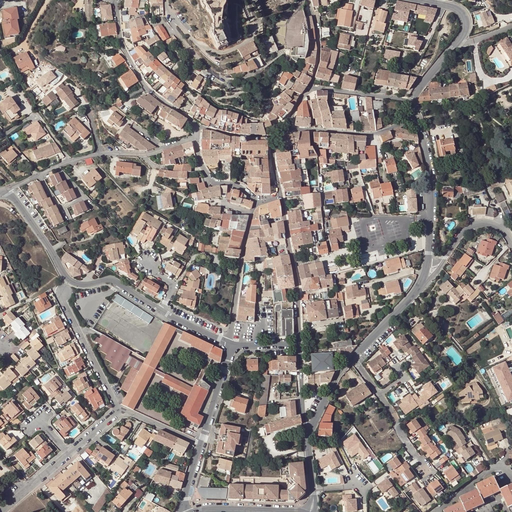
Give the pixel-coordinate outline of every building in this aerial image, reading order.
[(125,12),(122,13),(122,16),(130,16),(135,15),(135,13),(135,8),(138,9),(138,0),(125,0),(125,8),(127,8),(127,12),(125,12)] [(374,0),(360,0),(359,6),(373,10),(374,0)] [(396,1),(391,19),(406,22),(410,10),(411,4),(396,1)] [(343,10),(340,9),(339,17),(337,26),(348,28),(352,11),(351,11),(352,5),(344,4),(343,10)] [(111,5),(108,6),(101,7),(103,21),(112,20),(111,5)] [(425,21),(432,23),(437,9),(421,6),(418,14),(426,16),(425,21)] [(16,8),(3,10),(5,21),(3,22),(6,37),(18,34),(19,33),(17,19),(18,19),(16,8)] [(377,16),(374,28),(379,30),(379,32),(383,33),(385,25),(385,24),(383,24),(384,21),(386,12),(381,11),(382,10),(377,9),(375,16),(377,16)] [(477,21),(479,28),(495,22),(493,16),(488,18),(486,12),(480,14),(481,19),(477,21)] [(122,31),(131,30),(144,27),(141,19),(128,21),(130,16),(122,16),(121,16),(122,31)] [(305,17),(306,26),(308,39),(315,39),(314,29),(311,16),(305,17)] [(115,23),(114,23),(100,26),(101,35),(102,36),(114,35),(117,34),(115,23)] [(151,25),(144,27),(146,34),(154,32),(152,29),(151,25)] [(146,34),(144,27),(131,30),(122,31),(123,38),(132,40),(132,41),(132,44),(141,40),(146,42),(156,35),(154,32),(146,34)] [(157,31),(160,36),(166,33),(163,27),(157,31)] [(169,38),(166,33),(160,36),(163,41),(165,41),(169,38)] [(337,48),(349,50),(352,36),(340,33),(337,48)] [(418,52),(422,42),(416,41),(417,34),(410,33),(408,46),(415,47),(414,51),(418,52)] [(222,34),(214,38),(217,45),(225,42),(222,34)] [(149,47),(154,44),(160,40),(156,35),(146,42),(149,47)] [(511,45),(507,38),(503,41),(505,44),(504,46),(502,47),(511,60),(511,64),(511,45)] [(316,49),(315,39),(308,39),(309,45),(309,46),(308,50),(308,51),(316,52),(316,49)] [(238,49),(242,57),(244,61),(251,57),(249,54),(257,50),(253,42),(238,49)] [(132,58),(134,62),(140,58),(146,54),(141,48),(138,46),(135,48),(128,50),(132,58)] [(293,48),(292,52),(290,52),(290,55),(298,56),(297,58),(291,57),(293,60),(296,61),(298,58),(305,59),(307,50),(302,50),(302,48),(293,48)] [(331,72),(337,52),(338,52),(333,51),(331,50),(330,52),(321,50),(320,61),(327,63),(325,70),(331,72)] [(400,52),(386,50),(383,58),(398,61),(400,52)] [(13,58),(19,70),(28,65),(29,69),(30,70),(35,67),(27,51),(13,58)] [(134,62),(138,68),(151,55),(148,52),(146,54),(140,58),(134,62)] [(169,61),(170,61),(164,53),(160,56),(158,58),(165,65),(167,67),(171,63),(169,61)] [(118,60),(116,61),(119,65),(122,63),(125,61),(118,54),(116,56),(118,60)] [(141,73),(146,68),(155,60),(151,55),(138,68),(141,73)] [(259,56),(245,64),(250,71),(257,69),(263,66),(259,56)] [(304,62),(314,66),(315,58),(306,56),(304,62)] [(161,66),(155,60),(146,68),(148,71),(152,75),(161,66)] [(122,63),(128,73),(131,71),(131,70),(125,61),(122,63)] [(320,61),(315,77),(322,80),(325,70),(327,63),(320,61)] [(304,62),(304,63),(302,68),(312,74),(314,66),(304,62)] [(234,73),(250,71),(245,64),(233,69),(234,73)] [(161,66),(152,75),(151,75),(154,79),(164,69),(161,66)] [(152,75),(148,71),(146,68),(141,73),(143,77),(145,81),(151,75),(152,75)] [(302,68),(300,73),(301,73),(311,78),(312,74),(302,68)] [(164,69),(154,79),(148,85),(151,88),(167,71),(164,69)] [(293,76),(297,79),(301,73),(300,73),(294,69),(290,74),(293,76)] [(339,76),(331,74),(331,72),(325,70),(322,80),(328,82),(337,83),(339,76)] [(390,72),(378,70),(376,77),(374,85),(394,88),(397,75),(390,74),(390,72)] [(121,78),(127,88),(138,81),(131,71),(128,73),(121,78)] [(165,83),(166,83),(171,75),(167,71),(151,88),(157,92),(165,83)] [(288,79),(290,80),(293,76),(290,74),(286,71),(283,76),(279,83),(284,86),(288,79)] [(311,78),(301,73),(297,79),(307,85),(311,78)] [(154,79),(151,75),(145,81),(148,85),(154,79)] [(162,96),(170,87),(176,79),(171,75),(166,83),(165,83),(157,92),(162,96)] [(345,75),(345,76),(341,89),(354,90),(357,79),(345,75)] [(397,75),(394,88),(398,88),(402,76),(397,75)] [(402,76),(398,88),(409,90),(416,79),(402,76)] [(185,82),(191,87),(193,82),(188,77),(185,81),(185,82)] [(124,90),(127,88),(121,78),(118,80),(124,90)] [(13,81),(19,91),(23,89),(16,79),(13,81)] [(173,91),(176,87),(179,82),(176,79),(170,87),(173,91)] [(289,90),(291,88),(294,83),(290,80),(288,79),(284,86),(285,87),(289,90)] [(285,93),(291,100),(296,101),(307,85),(297,79),(294,83),(291,88),(289,90),(285,93)] [(195,80),(193,82),(191,87),(196,90),(200,83),(199,82),(195,80)] [(184,85),(179,82),(176,87),(180,90),(184,85)] [(73,97),(71,93),(72,92),(66,85),(65,86),(62,83),(42,99),(47,106),(57,98),(55,95),(56,93),(59,91),(65,98),(63,99),(71,109),(78,103),(73,97)] [(282,92),(285,87),(284,86),(279,83),(277,89),(282,92)] [(451,98),(469,96),(469,93),(472,92),(471,87),(469,87),(470,86),(470,84),(467,84),(449,86),(449,87),(451,98)] [(490,94),(499,90),(496,84),(487,89),(490,94)] [(162,96),(166,100),(172,93),(173,91),(170,87),(162,96)] [(173,91),(172,93),(178,97),(179,96),(182,92),(180,90),(176,87),(173,91)] [(451,98),(449,87),(447,88),(441,88),(443,99),(451,98)] [(443,99),(441,88),(429,90),(429,92),(431,101),(443,99)] [(62,100),(63,99),(65,98),(59,91),(56,93),(62,100)] [(431,101),(429,92),(423,92),(423,94),(422,94),(416,103),(417,104),(424,103),(424,102),(431,101)] [(87,93),(82,96),(86,103),(90,100),(87,93)] [(178,97),(172,93),(166,100),(173,105),(178,97)] [(280,96),(287,104),(291,100),(285,93),(280,96)] [(145,98),(143,96),(139,98),(136,102),(144,108),(152,98),(153,97),(149,94),(146,97),(145,98)] [(184,100),(182,98),(179,96),(178,97),(173,105),(179,109),(184,100)] [(296,101),(291,100),(287,104),(280,96),(276,98),(279,102),(283,109),(282,110),(279,114),(277,116),(278,117),(282,121),(289,113),(291,111),(296,101)] [(17,115),(16,112),(17,112),(20,110),(10,97),(1,103),(6,110),(4,112),(10,120),(14,117),(17,115)] [(188,115),(192,118),(202,99),(199,97),(188,115)] [(317,99),(314,99),(310,100),(311,109),(313,119),(315,119),(316,125),(322,125),(324,128),(332,128),(330,119),(327,107),(327,103),(327,97),(317,97),(317,99)] [(374,116),(373,109),(371,101),(371,98),(365,97),(367,117),(367,123),(369,122),(370,131),(376,131),(374,116)] [(154,100),(155,100),(152,98),(144,108),(151,114),(158,105),(160,106),(161,104),(157,100),(156,101),(154,100)] [(195,120),(201,108),(206,112),(210,106),(202,99),(192,118),(195,120)] [(375,100),(371,101),(373,109),(384,108),(383,101),(379,101),(375,101),(375,100)] [(282,110),(283,109),(279,102),(275,106),(271,114),(277,118),(278,117),(277,116),(279,114),(282,110)] [(161,104),(160,106),(163,108),(159,115),(180,129),(187,120),(173,111),(161,104)] [(212,119),(216,111),(210,106),(206,112),(205,115),(204,115),(200,123),(208,127),(212,119)] [(342,107),(327,107),(330,119),(332,128),(346,130),(345,123),(346,123),(346,120),(344,120),(342,107)] [(204,115),(205,115),(206,112),(201,108),(195,120),(200,123),(204,115)] [(307,110),(307,109),(298,108),(297,118),(309,118),(307,110)] [(122,117),(124,118),(126,115),(118,109),(116,113),(122,117)] [(220,122),(224,122),(227,111),(216,111),(212,119),(220,122)] [(232,113),(227,111),(224,122),(228,123),(232,113)] [(122,117),(116,113),(115,112),(107,122),(112,126),(114,123),(120,127),(123,122),(122,121),(120,120),(122,117)] [(352,122),(352,123),(360,122),(360,117),(359,117),(358,112),(350,112),(352,122)] [(238,115),(232,113),(228,123),(235,125),(236,125),(238,116),(238,115)] [(268,118),(269,120),(269,122),(270,122),(271,121),(275,119),(277,118),(271,114),(269,117),(268,118)] [(396,117),(381,122),(380,115),(374,116),(376,131),(383,127),(391,124),(396,117)] [(238,116),(236,125),(235,125),(234,133),(239,134),(241,125),(243,117),(238,116)] [(68,125),(63,130),(74,141),(79,137),(74,133),(77,130),(81,134),(79,136),(83,140),(90,133),(74,117),(67,124),(68,125)] [(239,134),(250,134),(250,124),(246,124),(247,118),(243,117),(241,125),(239,134)] [(369,122),(367,123),(367,117),(360,117),(360,122),(361,131),(370,131),(369,122)] [(297,118),(295,126),(310,127),(310,118),(309,118),(297,118)] [(220,122),(212,119),(208,127),(217,130),(220,122)] [(269,120),(262,122),(264,129),(271,126),(270,122),(269,122),(269,120)] [(36,140),(45,134),(40,125),(37,121),(32,125),(24,130),(28,135),(31,133),(36,140)] [(228,123),(224,122),(222,131),(225,132),(229,132),(231,133),(234,133),(235,125),(228,123)] [(257,123),(257,124),(250,124),(250,134),(265,135),(264,129),(262,122),(257,123)] [(127,124),(119,135),(140,151),(148,151),(156,148),(130,128),(131,127),(127,124)] [(399,129),(389,132),(392,139),(401,140),(399,129)] [(401,140),(418,141),(417,135),(399,129),(401,140)] [(73,142),(74,141),(63,130),(62,131),(73,142)] [(210,139),(210,132),(202,130),(201,139),(210,139)] [(379,137),(382,143),(392,139),(389,132),(379,137)] [(304,159),(316,158),(316,157),(311,148),(309,148),(308,133),(299,133),(297,143),(294,144),(294,145),(293,151),(297,150),(298,156),(298,159),(304,159)] [(315,147),(319,148),(327,148),(328,134),(313,133),(313,143),(315,147)] [(328,134),(327,148),(327,149),(335,150),(335,135),(328,134)] [(335,160),(344,161),(348,161),(347,136),(335,135),(335,150),(334,160),(335,160)] [(284,153),(284,154),(289,152),(289,146),(294,145),(294,144),(291,136),(287,137),(282,139),(284,147),(275,148),(276,155),(284,153)] [(356,157),(365,156),(364,154),(353,154),(353,151),(352,137),(347,136),(348,161),(351,161),(357,162),(356,157)] [(364,147),(365,147),(365,139),(365,137),(352,137),(353,151),(353,154),(364,154),(364,151),(364,147)] [(240,157),(249,157),(267,156),(267,149),(266,139),(240,138),(240,149),(240,157)] [(209,150),(210,139),(201,139),(200,146),(201,151),(209,150)] [(443,142),(443,141),(437,142),(440,157),(446,156),(446,153),(455,151),(455,150),(459,149),(457,139),(443,142)] [(46,155),(47,157),(62,150),(56,142),(34,151),(37,159),(44,156),(46,155)] [(181,146),(184,156),(194,153),(192,143),(181,146)] [(20,152),(15,146),(8,153),(2,158),(8,164),(14,158),(21,153),(20,152)] [(175,148),(178,158),(181,157),(184,156),(181,146),(175,148)] [(364,151),(364,154),(365,156),(365,161),(357,162),(359,168),(359,170),(376,168),(376,165),(376,164),(375,159),(374,146),(365,147),(364,147),(364,151)] [(410,148),(411,151),(403,153),(404,155),(413,154),(417,153),(420,153),(419,147),(410,148)] [(229,163),(230,163),(230,160),(229,148),(221,149),(219,149),(218,153),(218,160),(224,160),(224,162),(225,162),(225,163),(226,164),(227,164),(228,164),(229,164),(229,163)] [(163,157),(172,155),(170,149),(162,152),(163,157)] [(203,162),(206,167),(214,166),(216,165),(218,163),(218,160),(218,153),(215,153),(215,149),(209,150),(201,151),(203,162)] [(276,155),(276,161),(290,160),(290,157),(298,156),(297,150),(293,151),(289,152),(284,154),(284,153),(276,155)] [(326,164),(335,165),(335,160),(334,160),(326,159),(325,151),(324,150),(319,151),(320,164),(326,164)] [(406,164),(408,163),(404,156),(404,155),(403,153),(403,150),(399,151),(400,157),(399,157),(402,163),(406,164)] [(417,153),(418,158),(414,158),(413,154),(404,155),(404,156),(408,163),(412,169),(422,163),(421,158),(420,153),(417,153)] [(163,157),(165,166),(174,165),(175,165),(174,162),(173,159),(172,155),(163,157)] [(276,161),(278,167),(305,164),(304,159),(298,159),(290,160),(276,161)] [(384,162),(387,174),(396,172),(393,159),(384,161),(384,162)] [(245,161),(245,172),(249,172),(249,168),(258,168),(258,160),(249,160),(249,161),(245,161)] [(249,168),(249,172),(249,174),(268,174),(267,161),(258,160),(258,168),(249,168)] [(344,163),(346,170),(359,168),(357,162),(344,163)] [(115,163),(114,177),(118,177),(118,173),(131,174),(131,176),(139,177),(139,174),(140,175),(141,168),(136,167),(136,165),(115,163)] [(187,172),(190,172),(190,164),(184,165),(183,165),(181,172),(187,172)] [(278,167),(279,173),(306,169),(305,164),(278,167)] [(102,178),(94,169),(81,180),(89,189),(96,183),(98,182),(102,178)] [(281,179),(282,184),(299,182),(302,182),(302,183),(308,182),(306,169),(279,173),(280,179),(281,179)] [(181,172),(173,172),(159,170),(157,178),(159,179),(163,178),(163,177),(178,179),(187,179),(187,172),(181,172)] [(327,173),(328,177),(330,176),(332,176),(333,184),(343,182),(341,171),(327,173)] [(57,173),(47,178),(49,183),(51,182),(53,186),(54,186),(56,190),(58,190),(60,194),(61,194),(63,199),(65,198),(67,203),(76,198),(73,193),(71,189),(69,190),(66,185),(65,181),(62,183),(57,173)] [(247,178),(247,184),(251,184),(251,178),(268,179),(268,174),(249,174),(248,178),(247,178)] [(507,184),(511,181),(511,176),(511,175),(503,177),(507,184)] [(268,179),(251,178),(251,184),(256,185),(254,193),(255,195),(261,195),(261,185),(269,185),(268,179)] [(44,194),(42,190),(40,186),(38,182),(27,187),(29,192),(31,191),(33,194),(31,195),(33,200),(35,199),(39,208),(41,207),(46,215),(48,214),(49,218),(47,219),(49,223),(51,222),(54,226),(63,222),(60,217),(59,214),(56,209),(55,205),(52,207),(50,202),(48,198),(46,199),(44,194)] [(377,197),(377,198),(382,197),(379,185),(379,183),(375,184),(375,182),(369,183),(370,190),(371,190),(373,197),(377,197)] [(197,185),(198,192),(200,192),(200,190),(205,189),(203,183),(198,184),(197,185)] [(389,204),(388,196),(393,195),(392,193),(390,183),(379,185),(382,197),(383,205),(389,204)] [(468,194),(485,190),(482,183),(466,187),(468,194)] [(256,185),(251,184),(247,184),(247,186),(247,187),(254,193),(256,185)] [(269,195),(269,185),(261,185),(261,195),(269,195)] [(220,196),(220,199),(226,199),(227,186),(219,187),(219,186),(212,188),(213,193),(209,193),(208,199),(220,196)] [(350,189),(352,200),(359,198),(363,197),(361,187),(350,189)] [(458,190),(458,192),(463,192),(463,190),(462,187),(454,187),(452,187),(451,188),(444,188),(443,196),(453,197),(454,190),(458,190)] [(160,209),(176,208),(174,188),(167,189),(167,194),(159,195),(160,209)] [(200,190),(200,192),(201,194),(202,200),(208,199),(209,193),(213,193),(212,188),(205,189),(200,190)] [(283,190),(285,199),(303,197),(303,195),(309,194),(308,188),(300,188),(283,190)] [(419,189),(409,190),(410,213),(420,213),(419,189)] [(238,198),(245,200),(246,197),(239,192),(233,190),(231,197),(237,199),(238,198)] [(331,192),(332,196),(334,195),(336,195),(338,203),(348,202),(346,190),(331,192)] [(303,197),(303,201),(304,209),(305,210),(316,208),(320,207),(319,193),(309,194),(303,195),(303,197)] [(237,199),(231,197),(230,200),(229,203),(239,205),(250,209),(252,202),(245,200),(238,198),(237,199)] [(260,227),(268,225),(266,221),(282,217),(279,200),(266,205),(268,215),(259,216),(258,219),(260,227)] [(78,215),(87,211),(85,205),(83,202),(72,206),(74,211),(76,210),(78,215)] [(511,215),(505,202),(500,204),(503,212),(506,218),(508,217),(511,215)] [(208,206),(208,205),(205,204),(198,204),(194,211),(198,212),(204,214),(208,215),(208,214),(212,216),(219,214),(220,213),(220,208),(213,208),(208,208),(208,206)] [(266,205),(259,207),(259,216),(268,215),(266,205)] [(317,213),(312,214),(313,220),(322,219),(320,207),(316,208),(317,213)] [(478,215),(485,215),(493,216),(494,209),(488,208),(486,208),(482,208),(474,208),(472,208),(472,209),(467,209),(468,218),(472,217),(478,215)] [(231,215),(232,209),(228,209),(227,215),(223,215),(222,214),(219,230),(222,230),(228,231),(228,230),(231,215)] [(287,212),(289,225),(302,222),(301,214),(303,214),(303,210),(287,212)] [(154,218),(145,212),(134,230),(140,233),(140,232),(144,234),(145,232),(146,231),(143,229),(146,224),(149,226),(154,218)] [(222,214),(219,214),(212,216),(210,221),(206,219),(204,226),(208,227),(208,228),(214,229),(214,230),(218,231),(219,230),(222,214)] [(231,215),(228,230),(244,232),(247,216),(231,215)] [(349,226),(347,216),(328,220),(328,223),(332,223),(332,229),(340,228),(349,226)] [(98,226),(94,218),(78,226),(81,231),(87,229),(89,234),(92,232),(95,231),(96,233),(103,229),(101,225),(98,226)] [(146,231),(145,232),(149,234),(150,235),(150,236),(153,238),(163,223),(154,218),(149,226),(146,231)] [(260,227),(258,219),(252,220),(250,232),(262,230),(260,227)] [(289,225),(289,229),(317,224),(322,223),(322,219),(313,220),(302,222),(289,225)] [(272,229),(273,236),(284,233),(282,222),(271,225),(272,229)] [(343,242),(340,228),(332,229),(332,223),(328,223),(330,235),(328,236),(329,239),(331,251),(338,250),(337,243),(343,242)] [(318,230),(317,224),(289,229),(291,235),(298,234),(315,231),(318,230)] [(262,230),(265,238),(273,236),(272,229),(270,229),(268,225),(260,227),(262,230)] [(65,226),(57,230),(60,235),(67,231),(65,226)] [(164,245),(167,247),(171,242),(174,237),(170,235),(173,230),(168,227),(167,230),(164,234),(160,241),(165,244),(164,245)] [(231,235),(231,237),(222,236),(220,236),(218,248),(218,249),(217,251),(225,252),(224,256),(238,258),(240,251),(238,250),(244,232),(228,230),(228,231),(222,230),(222,234),(231,235)] [(265,238),(262,230),(250,232),(248,240),(257,239),(265,238)] [(299,240),(301,248),(301,249),(313,247),(312,242),(316,242),(315,231),(298,234),(299,240)] [(177,248),(176,250),(182,253),(183,254),(186,248),(184,247),(189,240),(180,235),(174,244),(173,246),(176,247),(177,248)] [(265,248),(264,243),(274,241),(273,236),(265,238),(257,239),(258,245),(259,249),(265,248)] [(248,240),(246,247),(258,245),(257,239),(248,240)] [(486,242),(482,241),(477,254),(483,256),(484,253),(488,255),(491,256),(495,246),(497,242),(488,239),(486,242)] [(292,242),(293,250),(301,248),(299,240),(292,242)] [(118,256),(124,254),(122,242),(105,245),(106,251),(108,251),(110,262),(119,260),(118,256)] [(328,253),(325,242),(321,243),(321,246),(317,247),(318,255),(328,253)] [(204,248),(212,249),(213,247),(205,244),(200,243),(199,251),(204,251),(204,248)] [(258,245),(246,247),(244,263),(254,262),(254,258),(267,257),(265,249),(265,248),(259,249),(258,245)] [(85,272),(90,271),(66,253),(62,259),(64,264),(67,263),(71,266),(68,271),(73,277),(80,275),(79,271),(78,270),(79,268),(81,269),(85,272)] [(465,268),(472,259),(465,254),(459,263),(465,268)] [(290,266),(288,255),(271,258),(273,269),(275,268),(290,266)] [(386,266),(388,272),(398,269),(402,268),(400,260),(399,257),(385,261),(386,266)] [(130,264),(129,261),(126,261),(119,263),(116,264),(117,269),(135,281),(138,277),(133,274),(131,269),(130,269),(129,265),(130,264)] [(168,263),(165,268),(178,276),(182,270),(179,268),(180,265),(175,261),(174,263),(171,261),(170,264),(168,263)] [(321,262),(308,265),(309,271),(323,269),(321,262)] [(452,270),(451,271),(454,273),(451,277),(455,281),(459,277),(465,268),(459,263),(458,262),(452,270)] [(499,267),(494,265),(490,278),(496,280),(496,277),(500,279),(503,280),(507,269),(508,270),(509,267),(500,263),(499,267)] [(325,276),(323,269),(309,271),(308,265),(297,267),(300,280),(307,279),(318,277),(324,276),(325,276)] [(273,272),(274,279),(292,276),(290,266),(275,268),(276,272),(273,272)] [(201,276),(196,269),(191,273),(192,275),(189,277),(186,291),(194,292),(195,289),(197,289),(199,280),(198,278),(201,276)] [(326,288),(333,287),(332,284),(331,280),(335,279),(335,278),(335,275),(331,275),(325,276),(324,276),(326,288)] [(272,291),(284,289),(293,288),(292,276),(274,279),(272,279),(271,279),(272,289),(272,291)] [(324,276),(318,277),(320,289),(326,288),(324,276)] [(0,288),(8,285),(9,284),(7,279),(3,281),(1,277),(0,277),(0,288)] [(318,277),(307,279),(309,290),(320,289),(318,277)] [(145,278),(141,285),(146,288),(156,294),(160,287),(145,278)] [(307,279),(300,280),(302,291),(309,290),(307,279)] [(384,284),(385,288),(386,291),(400,288),(398,280),(384,284)] [(250,281),(249,290),(248,289),(246,301),(255,303),(256,287),(256,283),(256,281),(250,281)] [(464,295),(466,294),(469,297),(458,285),(454,288),(448,281),(440,288),(446,295),(447,293),(454,300),(452,301),(455,305),(460,300),(458,297),(460,295),(462,293),(464,295)] [(0,294),(1,294),(2,295),(3,298),(10,295),(12,294),(8,285),(0,288),(0,294)] [(361,290),(357,291),(356,285),(345,287),(346,292),(347,299),(365,296),(364,288),(360,289),(361,290)] [(463,289),(467,293),(472,288),(469,285),(463,289)] [(160,287),(156,294),(146,288),(145,291),(154,296),(157,295),(162,288),(160,287)] [(273,296),(273,303),(286,301),(284,289),(272,291),(273,296)] [(195,296),(195,293),(183,291),(183,294),(182,294),(181,299),(180,298),(179,303),(185,304),(185,305),(191,306),(195,306),(196,296),(195,296)] [(44,298),(45,297),(46,297),(44,293),(38,297),(40,301),(33,305),(38,312),(50,306),(48,302),(47,303),(44,298)] [(151,323),(155,317),(117,294),(114,300),(151,323)] [(3,304),(4,306),(5,308),(14,304),(10,295),(3,298),(0,299),(0,301),(2,305),(3,304)] [(255,303),(246,301),(239,299),(236,320),(254,322),(255,304),(255,303)] [(292,305),(292,300),(286,301),(273,303),(274,312),(281,312),(281,337),(290,337),(293,333),(292,310),(291,310),(291,306),(292,305)] [(318,312),(337,309),(336,300),(306,304),(307,314),(318,312)] [(345,318),(358,316),(357,305),(344,307),(343,307),(343,308),(345,318)] [(337,309),(318,312),(320,320),(338,317),(337,309)] [(16,319),(9,312),(2,318),(4,321),(5,322),(4,323),(7,327),(10,325),(16,319)] [(307,314),(309,322),(320,320),(318,312),(307,314)] [(499,313),(495,315),(493,316),(499,324),(504,321),(499,313)] [(439,323),(443,320),(438,315),(434,318),(439,323)] [(60,320),(58,316),(50,320),(52,324),(48,326),(47,324),(41,327),(44,333),(45,332),(47,335),(57,330),(58,332),(65,329),(62,323),(60,320)] [(13,328),(12,330),(15,333),(23,327),(24,326),(17,318),(16,319),(10,325),(12,327),(13,328)] [(143,363),(128,392),(121,405),(133,410),(153,372),(154,369),(175,331),(176,328),(164,323),(143,363)] [(423,345),(433,337),(431,335),(421,323),(411,331),(423,345)] [(18,339),(19,337),(20,339),(22,341),(28,336),(29,334),(23,327),(15,333),(14,335),(18,339)] [(443,331),(440,328),(433,334),(436,338),(443,331)] [(54,340),(58,347),(66,342),(65,340),(69,337),(67,333),(68,332),(67,329),(60,333),(62,336),(54,340)] [(28,336),(30,338),(36,333),(34,330),(29,334),(28,336)] [(205,353),(208,355),(213,346),(183,332),(182,335),(180,339),(191,345),(190,346),(205,353)] [(105,336),(101,344),(103,346),(101,350),(109,354),(106,358),(114,362),(112,366),(119,370),(124,362),(132,367),(121,388),(128,392),(143,363),(128,354),(131,350),(105,336)] [(393,344),(397,349),(401,347),(406,353),(406,352),(409,356),(411,354),(417,350),(414,346),(412,348),(403,337),(393,344)] [(43,346),(36,338),(29,344),(33,348),(36,352),(43,346)] [(20,347),(23,350),(29,344),(27,341),(20,347)] [(73,352),(77,350),(73,343),(63,349),(65,351),(57,355),(61,363),(75,355),(74,354),(73,352)] [(345,359),(357,345),(352,345),(347,346),(333,348),(323,349),(323,354),(311,355),(312,371),(325,370),(332,370),(331,356),(340,355),(345,359)] [(219,363),(222,350),(213,346),(208,355),(205,353),(201,363),(204,364),(193,388),(189,396),(179,416),(188,420),(187,423),(191,425),(192,422),(194,423),(193,426),(197,429),(203,417),(197,414),(210,387),(204,382),(201,380),(211,359),(219,363)] [(36,352),(33,348),(26,353),(29,356),(33,361),(40,355),(36,352)] [(380,356),(383,360),(388,356),(383,349),(380,352),(382,355),(380,356)] [(417,350),(411,354),(413,357),(418,364),(414,368),(419,374),(430,366),(417,349),(417,350)] [(26,358),(25,359),(24,358),(20,362),(21,363),(28,370),(35,364),(33,361),(29,356),(26,358)] [(368,365),(375,373),(381,369),(386,365),(383,360),(380,356),(368,365)] [(66,369),(70,375),(81,370),(79,367),(83,365),(80,357),(73,361),(75,364),(66,369)] [(286,363),(287,370),(296,370),(295,368),(295,357),(277,357),(277,360),(277,363),(286,363)] [(247,371),(258,371),(258,360),(247,360),(247,364),(247,368),(247,371)] [(268,360),(268,370),(287,370),(286,363),(277,363),(277,360),(268,360)] [(511,388),(511,377),(510,372),(502,376),(500,373),(508,369),(505,362),(492,368),(500,385),(507,402),(508,402),(511,400),(511,391),(509,393),(508,390),(511,388)] [(15,369),(22,377),(28,371),(28,370),(21,363),(15,369)] [(500,385),(492,368),(489,369),(497,386),(500,385)] [(3,375),(10,383),(16,377),(9,369),(3,375)] [(153,372),(164,378),(166,375),(154,369),(153,372)] [(91,390),(92,389),(88,381),(87,382),(84,377),(85,376),(87,376),(85,372),(77,376),(79,380),(73,383),(78,392),(83,390),(85,393),(91,390)] [(314,376),(314,383),(330,382),(334,373),(319,374),(319,375),(314,376)] [(10,383),(3,375),(0,377),(0,379),(0,380),(0,386),(3,390),(11,384),(10,383)] [(164,378),(163,381),(175,387),(178,381),(166,375),(164,378)] [(259,406),(266,405),(269,375),(267,375),(263,375),(262,375),(260,394),(260,397),(259,400),(259,406)] [(19,379),(16,377),(10,383),(11,384),(12,385),(19,379)] [(52,393),(51,394),(50,395),(52,398),(54,397),(59,393),(56,390),(57,389),(62,385),(54,377),(43,386),(47,390),(48,389),(52,393)] [(193,388),(178,381),(175,387),(174,388),(189,396),(193,388)] [(422,395),(419,398),(422,403),(423,403),(425,407),(428,404),(426,401),(438,392),(430,382),(424,386),(427,390),(422,394),(422,395)] [(371,395),(364,384),(346,397),(353,407),(371,395)] [(478,399),(478,398),(482,397),(481,393),(476,384),(468,385),(468,387),(466,389),(458,394),(461,399),(462,404),(469,403),(469,402),(470,402),(470,399),(474,399),(474,400),(478,399)] [(507,402),(500,385),(497,386),(505,403),(507,402)] [(39,398),(30,388),(22,395),(27,400),(22,404),(28,410),(32,406),(32,405),(30,404),(34,400),(36,402),(39,398)] [(87,396),(94,409),(98,407),(97,405),(102,402),(97,391),(93,393),(91,390),(85,393),(84,393),(86,397),(87,396)] [(56,399),(55,400),(60,405),(64,402),(65,404),(72,398),(66,391),(62,394),(60,392),(59,393),(54,397),(56,399)] [(408,402),(401,407),(406,414),(422,403),(419,398),(416,394),(413,397),(411,395),(405,399),(408,402)] [(235,395),(231,407),(235,409),(234,410),(244,413),(248,400),(240,397),(240,396),(235,395)] [(284,402),(284,406),(285,407),(286,416),(287,419),(296,416),(294,401),(284,402)] [(8,405),(7,403),(6,402),(3,404),(2,405),(2,406),(3,407),(4,409),(2,411),(4,413),(5,415),(7,413),(12,418),(14,417),(20,412),(21,413),(24,411),(18,404),(15,406),(12,402),(8,405)] [(87,415),(88,416),(91,414),(83,404),(80,407),(77,403),(71,409),(77,416),(80,414),(83,418),(87,415)] [(259,406),(257,417),(265,417),(266,406),(259,406)] [(332,416),(336,408),(330,406),(325,414),(321,424),(319,435),(319,437),(332,438),(333,424),(331,424),(332,416)] [(89,417),(88,416),(87,415),(83,418),(80,414),(77,416),(83,422),(89,417)] [(301,423),(300,415),(296,416),(287,419),(284,419),(265,425),(266,433),(301,423)] [(57,427),(57,426),(59,425),(62,429),(72,421),(68,417),(65,419),(63,416),(54,423),(57,427)] [(425,430),(423,428),(422,426),(421,427),(415,419),(407,425),(411,430),(413,432),(413,433),(416,431),(419,434),(425,430)] [(64,434),(66,432),(75,425),(72,421),(62,429),(61,430),(64,434)] [(505,425),(503,421),(501,422),(492,426),(493,430),(483,434),(488,445),(494,442),(498,441),(503,438),(500,430),(506,428),(505,425)] [(127,422),(124,427),(122,426),(119,431),(117,429),(115,429),(113,430),(113,431),(112,432),(113,434),(115,436),(122,440),(131,427),(130,424),(127,422)] [(240,428),(221,424),(219,435),(221,436),(220,442),(218,441),(216,453),(232,457),(233,452),(231,452),(232,448),(234,449),(235,445),(238,445),(240,435),(239,435),(240,428)] [(447,435),(453,438),(460,448),(464,445),(466,443),(464,440),(465,439),(459,430),(451,426),(447,435)] [(137,436),(139,437),(137,438),(134,443),(142,449),(148,440),(151,442),(153,440),(156,435),(153,433),(152,435),(143,429),(137,436)] [(156,435),(153,440),(172,448),(177,438),(159,430),(156,435)] [(350,430),(344,436),(349,440),(354,434),(350,430)] [(12,438),(8,434),(5,436),(2,432),(0,434),(0,443),(6,450),(16,441),(13,437),(12,438)] [(44,440),(43,441),(39,436),(38,436),(30,443),(35,449),(37,447),(39,450),(45,445),(47,443),(44,440)] [(433,447),(434,447),(430,442),(431,441),(427,436),(420,441),(422,444),(424,446),(422,448),(426,453),(427,452),(433,447)] [(189,444),(177,438),(172,448),(183,453),(189,444)] [(358,453),(361,457),(368,453),(360,441),(347,451),(352,457),(358,453)] [(45,445),(39,450),(33,455),(35,457),(39,462),(52,451),(48,448),(45,445)] [(467,449),(464,445),(460,448),(458,449),(466,461),(475,454),(472,450),(470,447),(467,449)] [(114,456),(101,447),(101,448),(97,446),(92,454),(95,457),(99,459),(108,465),(114,456)] [(427,452),(429,454),(430,457),(433,460),(441,454),(435,446),(434,447),(433,447),(427,452)] [(147,448),(143,454),(149,457),(152,452),(149,451),(149,450),(147,448)] [(23,467),(27,463),(26,462),(31,458),(32,460),(35,457),(33,455),(30,452),(27,454),(22,449),(14,456),(23,467)] [(341,466),(333,452),(317,461),(321,468),(328,463),(329,465),(332,471),(341,466)] [(131,470),(136,463),(127,457),(124,461),(123,461),(130,466),(129,468),(131,470)] [(219,458),(217,467),(230,471),(232,462),(219,458)] [(403,464),(401,465),(396,458),(389,463),(394,470),(400,466),(402,469),(408,465),(406,462),(403,464)] [(128,467),(122,463),(117,459),(110,468),(121,476),(128,467)] [(82,486),(91,478),(78,462),(62,475),(70,484),(78,478),(83,484),(81,485),(82,486)] [(303,462),(289,464),(290,478),(295,477),(295,483),(287,490),(278,490),(279,486),(265,485),(266,502),(294,503),(305,493),(303,491),(306,489),(303,462)] [(475,468),(479,473),(484,469),(480,464),(475,468)] [(408,469),(409,468),(410,468),(408,465),(402,469),(404,472),(399,476),(405,483),(414,477),(411,473),(408,469)] [(452,465),(449,468),(450,470),(444,474),(450,481),(454,478),(456,480),(456,481),(461,478),(452,465)] [(170,474),(171,472),(159,469),(152,480),(168,485),(171,475),(170,474)] [(470,479),(478,474),(475,470),(468,475),(470,479)] [(177,471),(175,476),(179,477),(177,481),(182,482),(185,474),(177,471)] [(69,495),(64,489),(70,484),(62,475),(48,487),(62,503),(71,495),(70,494),(69,495)] [(177,481),(179,477),(175,476),(171,475),(168,485),(180,489),(182,482),(177,481)] [(200,475),(196,487),(197,488),(199,489),(199,490),(200,491),(200,492),(201,493),(201,494),(202,494),(203,495),(204,496),(205,496),(206,496),(206,500),(227,500),(227,499),(228,489),(212,488),(209,485),(211,478),(200,475)] [(405,483),(399,476),(395,478),(401,486),(405,483)] [(444,511),(443,511),(468,511),(471,511),(491,511),(493,511),(492,507),(488,498),(500,492),(510,511),(511,511),(511,485),(500,491),(494,478),(476,486),(478,490),(460,498),(462,503),(444,511)] [(387,479),(378,486),(383,493),(388,490),(393,498),(398,494),(387,479)] [(430,486),(427,488),(431,494),(435,491),(437,494),(444,489),(438,480),(433,483),(430,486)] [(118,503),(121,505),(137,487),(133,483),(130,486),(128,484),(124,488),(112,502),(116,506),(118,503)] [(414,495),(423,507),(431,501),(424,490),(422,492),(420,490),(415,483),(409,487),(411,489),(414,494),(414,495)] [(253,501),(266,502),(265,485),(229,484),(228,489),(227,499),(239,499),(239,500),(243,500),(243,499),(253,500),(253,501)] [(96,511),(99,511),(112,493),(107,488),(93,509),(96,511)] [(154,496),(148,492),(144,498),(142,503),(143,504),(142,505),(145,507),(146,506),(148,507),(154,496)] [(352,494),(345,495),(345,500),(347,500),(348,505),(348,511),(357,510),(357,499),(352,499),(352,494)]
